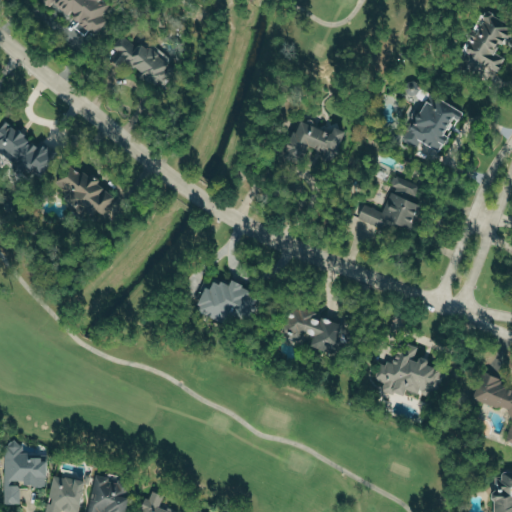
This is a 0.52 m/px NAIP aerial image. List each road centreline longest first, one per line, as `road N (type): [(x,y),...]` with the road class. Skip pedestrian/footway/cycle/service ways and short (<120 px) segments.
road 1 (residential): [(459,311),(281,243),(211,207),(0,42)]
road 2 (residential): [(511,143),(471,213),(435,301)]
road 3 (residential): [(459,311),(511,166)]
